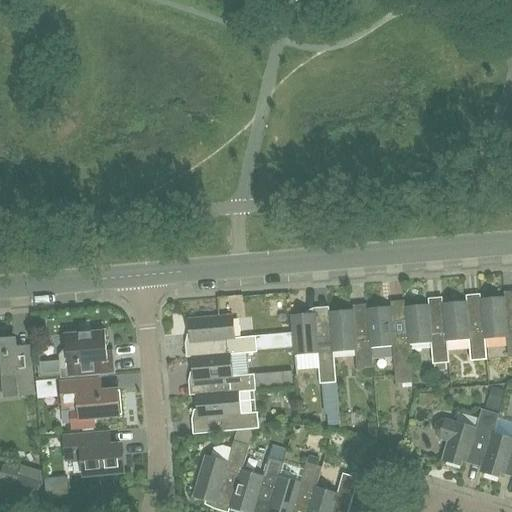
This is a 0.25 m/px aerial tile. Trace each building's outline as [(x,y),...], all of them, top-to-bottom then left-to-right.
[(511,311),(505,312),(504,298),(480,300),(481,314),(482,314),(484,339),(506,337),(508,358),(511,357),(511,311)] [(482,314),(481,314),(467,316),(466,302),(442,304),(443,318),(444,318),(446,342),(468,340),(470,362),(486,360),(484,339),(482,314)] [(444,318),(443,318),(429,319),(428,305),(404,307),(405,317),(406,317),(408,345),(409,345),(430,343),(432,365),(434,365),(446,364),(448,363),(446,342),(444,318)] [(408,345),(406,317),(405,317),(391,318),(390,308),(366,310),(367,324),(368,324),(370,349),(371,348),(392,347),(395,385),(412,383),(409,345),(408,345)] [(368,324),(367,324),(353,325),(352,311),(329,314),(330,327),(332,352),(333,352),(354,350),(356,371),(373,370),(371,348),(370,349),(368,324)] [(256,352),(255,337),(233,339),(231,315),(188,319),(191,344),(199,343),(201,357),(230,355),(257,353),(256,352)] [(332,352),(330,327),(316,329),(314,315),(291,317),(292,334),(293,349),(294,355),(317,353),(319,385),(336,383),(333,352),(332,352)] [(103,353),(106,352),(104,331),(65,335),(66,347),(58,355),(60,379),(99,376),(98,363),(104,362),(103,353)] [(292,334),(255,337),(256,352),(293,349),(292,334)] [(4,397),(32,395),(30,367),(16,368),(14,339),(0,340),(0,376),(2,376),(4,397)] [(255,391),(254,375),(232,377),(230,355),(201,357),(192,358),(194,381),(204,381),(205,394),(205,395),(238,392),(238,393),(255,391)] [(293,387),(292,372),(280,373),(282,388),(293,387)] [(93,418),(119,416),(116,391),(102,392),(101,380),(85,381),(60,383),(62,408),(71,408),(72,425),(76,428),(94,426),(93,418)] [(338,413),(336,383),(321,384),(323,414),(338,413)] [(500,405),(504,391),(492,388),(488,401),(500,405)] [(258,429),(257,413),(240,414),(238,393),(238,392),(205,395),(205,394),(195,395),(197,419),(205,419),(207,434),(237,431),(254,430),(258,429)] [(484,461),(492,434),(493,434),(498,415),(481,410),(475,429),(444,420),(440,421),(436,424),(435,425),(434,429),(434,431),(436,435),(438,439),(447,442),(442,461),(460,466),(462,461),(466,463),(468,456),(483,460),(484,461)] [(378,437),(377,424),(368,425),(369,437),(378,437)] [(83,476),(124,472),(121,445),(110,446),(108,431),(63,435),(66,461),(81,459),(83,476)] [(342,445),(344,437),(333,434),(331,442),(342,445)] [(511,439),(493,434),(492,434),(484,461),(483,460),(480,472),(499,477),(500,473),(505,474),(507,467),(511,468),(511,439)] [(241,472),(249,446),(233,442),(227,462),(204,455),(192,497),(216,504),(219,490),(233,494),(234,495),(241,471),(241,472)] [(270,505),(279,478),(284,462),(287,449),(273,444),(268,457),(262,478),(241,472),(241,471),(234,495),(233,494),(229,508),(243,511),(252,511),(256,501),(270,505)] [(308,455),(306,463),(316,466),(319,458),(308,455)] [(307,511),(315,488),(316,489),(322,468),(316,466),(306,463),(300,484),(279,478),(270,505),(267,511),(307,511)] [(0,479),(15,484),(19,470),(3,465),(0,474),(0,479)] [(348,511),(358,479),(342,474),(336,495),(316,489),(315,488),(307,511),(348,511)] [(27,486),(36,489),(38,482),(36,481),(37,478),(30,475),(27,486)]
